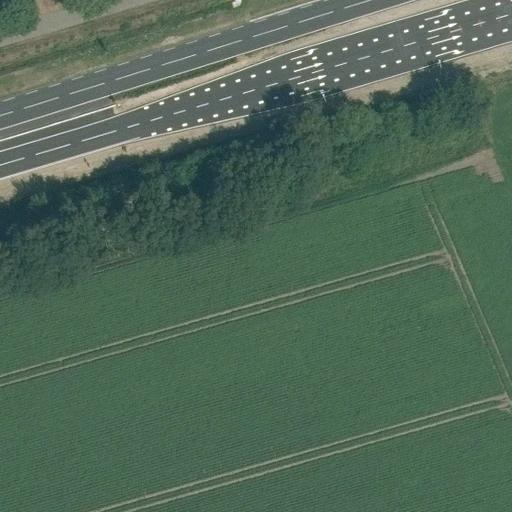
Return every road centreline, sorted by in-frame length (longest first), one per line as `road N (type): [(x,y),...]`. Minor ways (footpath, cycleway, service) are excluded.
road 1 (primary): [(0,175),(511,22)]
road 2 (primary): [(368,0),(0,109)]
